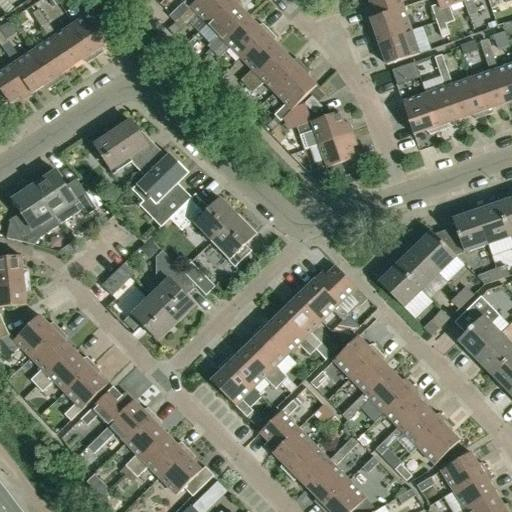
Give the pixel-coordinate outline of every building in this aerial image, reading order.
[(208,24),(233,0),(199,0),(189,10),(188,10),(180,18),(186,24),(197,13),(208,24)] [(189,10),(199,0),(186,0),(183,4),(188,10),(189,10)] [(214,53),(250,17),(240,7),(243,4),(239,0),(233,0),(208,24),(219,36),(208,47),(214,53)] [(371,20),(404,9),(400,0),(369,0),(372,7),(367,8),(371,20)] [(450,6),(464,1),(463,0),(437,0),(440,7),(444,20),(446,25),(455,21),(450,6)] [(472,0),(463,0),(464,1),(469,17),(478,14),(472,0)] [(440,7),(432,10),(437,23),(444,20),(440,7)] [(374,44),(412,31),(404,9),(371,20),(376,33),(371,35),(374,44)] [(40,10),(33,14),(42,27),(48,23),(40,10)] [(74,25),(96,58),(104,53),(101,49),(113,40),(94,11),(74,25)] [(242,59),(270,31),(263,24),(260,28),(250,17),(214,53),(219,59),(231,48),(242,59)] [(444,20),(437,23),(442,38),(450,36),(446,25),(444,20)] [(50,41),(54,38),(57,36),(48,23),(42,27),(50,41)] [(88,64),(96,58),(74,25),(57,36),(54,38),(73,67),(85,59),(88,64)] [(0,29),(0,44),(2,48),(9,43),(0,29)] [(247,87),(283,52),(273,42),(277,38),(270,31),(242,59),(253,70),(241,81),(247,87)] [(412,31),(374,44),(378,53),(382,52),(387,66),(420,55),(412,31)] [(510,48),(505,33),(494,36),(499,52),(510,48)] [(61,75),(73,67),(54,38),(50,41),(34,52),(56,85),(64,79),(61,75)] [(488,40),(480,42),(485,57),(493,55),(488,40)] [(48,90),(56,85),(34,52),(14,65),(33,94),(45,86),(48,90)] [(275,93),(304,65),(297,58),(293,62),(283,52),(247,87),(253,93),(264,82),(275,93)] [(491,73),(472,79),(485,117),(494,114),(492,109),(506,104),(494,71),(498,70),(493,55),(485,57),(491,73)] [(442,56),(435,58),(440,73),(448,71),(442,56)] [(33,94),(14,65),(1,74),(0,71),(0,88),(6,98),(10,103),(20,97),(23,101),(33,94)] [(304,65),(275,93),(286,104),(275,116),(281,122),(317,87),(307,76),(310,72),(304,65)] [(511,65),(498,70),(494,71),(506,104),(511,101),(511,65)] [(399,68),(392,71),(397,86),(405,83),(399,68)] [(448,71),(440,73),(445,88),(449,87),(460,120),(474,115),(476,120),(485,117),(472,79),(453,86),(448,71)] [(445,88),(426,95),(439,132),(448,129),(447,124),(460,120),(449,87),(445,88)] [(325,97),(316,88),(310,94),(319,103),(325,97)] [(426,95),(403,103),(414,136),(429,131),(430,136),(439,132),(426,95)] [(322,107),(312,97),(305,104),(315,114),(322,107)] [(320,146),(353,134),(349,123),(344,124),(340,113),(297,127),(305,151),(320,145),(320,146)] [(132,122),(96,146),(111,169),(109,170),(113,176),(132,163),(140,171),(147,164),(160,151),(148,138),(144,141),(132,122)] [(353,134),(320,146),(325,160),(310,165),(313,174),(356,159),(352,147),(357,146),(353,134)] [(167,157),(160,151),(147,164),(153,171),(133,190),(145,203),(141,207),(162,228),(170,220),(192,198),(178,184),(188,174),(170,155),(167,157)] [(61,225),(82,211),(86,216),(97,209),(81,185),(70,192),(57,172),(35,186),(55,216),(61,225)] [(61,225),(55,216),(35,186),(13,200),(23,215),(11,223),(7,239),(35,246),(37,238),(61,225)] [(511,199),(511,200),(510,194),(498,198),(500,204),(511,237),(511,236),(511,199)] [(205,215),(200,209),(203,203),(196,195),(192,198),(170,220),(182,232),(193,221),(213,242),(239,217),(221,199),(205,215)] [(488,245),(511,237),(500,204),(477,212),(488,245)] [(465,253),(488,245),(477,212),(453,220),(456,227),(435,235),(456,256),(465,253)] [(241,219),(239,217),(213,242),(228,258),(226,259),(235,268),(246,257),(240,251),(256,235),(259,232),(259,229),(246,216),(243,216),(241,219)] [(456,256),(435,235),(432,232),(415,249),(439,274),(457,257),(456,256)] [(73,244),(61,252),(74,255),(78,251),(73,244)] [(422,291),(439,274),(415,249),(398,266),(422,291)] [(196,286),(183,272),(170,259),(163,252),(157,257),(157,284),(161,287),(151,297),(178,324),(196,306),(179,288),(181,286),(189,293),(196,286)] [(0,283),(30,281),(29,271),(24,272),(22,257),(0,258),(0,283)] [(183,272),(196,286),(206,296),(216,287),(192,263),(183,272)] [(404,308),(422,291),(398,266),(380,283),(404,308)] [(496,268),(500,280),(507,277),(503,266),(496,268)] [(102,286),(112,297),(132,277),(122,267),(102,286)] [(315,281),(339,305),(350,295),(361,306),(368,300),(336,267),(328,276),(324,272),(315,281)] [(486,285),(500,280),(496,268),(476,275),(486,285)] [(30,281),(0,283),(0,308),(27,306),(26,291),(31,290),(30,281)] [(350,317),(339,305),(315,281),(305,291),(301,287),(295,294),(322,322),(333,311),(344,323),(350,317)] [(452,302),(459,310),(474,295),(467,288),(452,302)] [(311,333),(322,322),(295,294),(288,301),(291,304),(281,314),(316,350),(322,345),(311,333)] [(159,342),(178,324),(151,297),(133,315),(159,342)] [(501,334),(492,325),(500,317),(481,297),(455,323),(466,334),(459,341),(476,359),(501,334)] [(432,337),(440,329),(450,319),(443,311),(425,329),(432,337)] [(310,356),(316,350),(281,314),(271,324),(267,321),(260,327),(288,356),(299,345),(310,356)] [(129,315),(125,320),(131,327),(136,322),(129,315)] [(32,358),(61,330),(54,323),(51,327),(40,316),(3,352),(10,358),(21,347),(32,358)] [(5,325),(0,327),(0,341),(10,337),(5,325)] [(277,367),(288,356),(260,327),(253,334),(257,338),(247,348),(282,384),(288,378),(277,367)] [(37,387),(74,351),(64,341),(68,337),(61,330),(32,358),(43,370),(31,381),(37,387)] [(493,376),(511,357),(511,345),(501,334),(476,359),(493,376)] [(351,379),(380,351),(373,345),(369,348),(359,337),(334,362),(351,379)] [(276,390),(282,384),(247,348),(236,358),(233,354),(226,361),(254,389),(265,378),(276,390)] [(66,393),(94,365),(88,358),(84,361),(74,351),(37,387),(43,393),(55,382),(66,393)] [(368,396),(393,372),(383,362),(386,358),(380,351),(351,379),(365,393),(368,396)] [(509,393),(511,390),(511,357),(493,376),(509,393)] [(242,400),(254,389),(226,361),(219,368),(223,371),(212,382),(247,418),(254,412),(242,400)] [(94,365),(66,393),(76,404),(65,415),(71,422),(108,386),(97,375),(101,372),(94,365)] [(385,413),(413,386),(406,379),(403,383),(393,372),(368,396),(371,399),(385,413)] [(326,380),(320,375),(309,386),(314,391),(326,380)] [(402,431),(426,407),(416,396),(420,393),(413,386),(385,413),(399,428),(402,431)] [(110,427),(135,402),(126,393),(123,397),(114,388),(81,420),(87,427),(99,416),(110,427)] [(365,393),(354,405),(357,408),(359,410),(371,399),(368,396),(365,393)] [(274,454),(299,430),(287,418),(299,407),(293,401),(261,433),(269,442),(266,445),(274,454)] [(127,444),(155,416),(149,409),(145,412),(135,402),(110,427),(98,438),(105,444),(116,433),(127,444)] [(354,405),(342,416),(345,419),(348,422),(359,410),(357,408),(354,405)] [(418,448),(447,420),(440,413),(436,417),(426,407),(402,431),(404,434),(418,448)] [(132,472),(169,436),(159,426),(162,423),(155,416),(127,444),(137,455),(126,466),(132,472)] [(338,425),(333,419),(321,431),(327,436),(338,425)] [(447,420),(418,448),(436,466),(460,441),(450,431),(453,427),(447,420)] [(399,428),(387,439),(390,442),(393,445),(404,434),(402,431),(399,428)] [(288,475),(316,447),(299,430),(274,454),(284,464),(281,468),(288,475)] [(160,478),(189,450),(182,443),(179,447),(169,436),(132,472),(138,478),(149,467),(160,478)] [(353,439),(341,450),(344,453),(347,456),(358,445),(355,442),(353,439)] [(387,439),(376,450),(379,453),(381,456),(393,445),(390,442),(387,439)] [(308,488),(333,464),(330,462),(316,447),(288,475),(294,482),(298,478),(308,488)] [(189,450),(160,478),(177,496),(185,489),(193,497),(215,476),(206,467),(202,471),(192,461),(196,457),(189,450)] [(341,450),(330,462),(333,464),(335,467),(347,456),(344,453),(341,450)] [(455,492),(488,471),(483,463),(479,466),(471,453),(442,471),(455,492)] [(378,465),(372,459),(361,470),(366,476),(378,465)] [(349,482),(335,467),(333,464),(308,488),(318,499),(314,502),(321,509),(349,482)] [(126,466),(121,471),(127,477),(132,472),(126,466)] [(399,467),(393,472),(404,484),(410,478),(399,467)] [(466,511),(467,511),(497,494),(489,482),(493,480),(488,471),(455,492),(465,509),(466,511)] [(132,472),(127,477),(133,483),(138,478),(132,472)] [(415,488),(419,495),(432,486),(428,480),(415,488)] [(349,482),(321,509),(323,511),(353,511),(359,507),(367,499),(349,482)] [(396,500),(400,506),(413,498),(409,491),(396,500)] [(511,511),(511,509),(508,504),(504,507),(497,494),(467,511),(511,511)] [(204,497),(194,507),(198,511),(208,511),(214,507),(204,497)]
